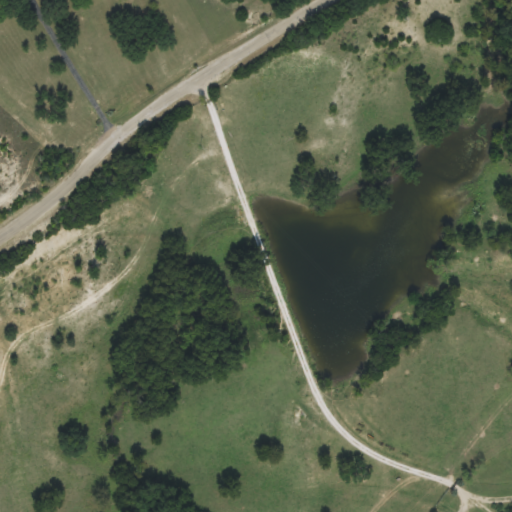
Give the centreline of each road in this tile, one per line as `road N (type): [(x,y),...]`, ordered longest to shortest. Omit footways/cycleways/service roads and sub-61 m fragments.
road 1 (residential): [(0,239),(208,77)]
road 2 (residential): [(208,77),(331,0)]
